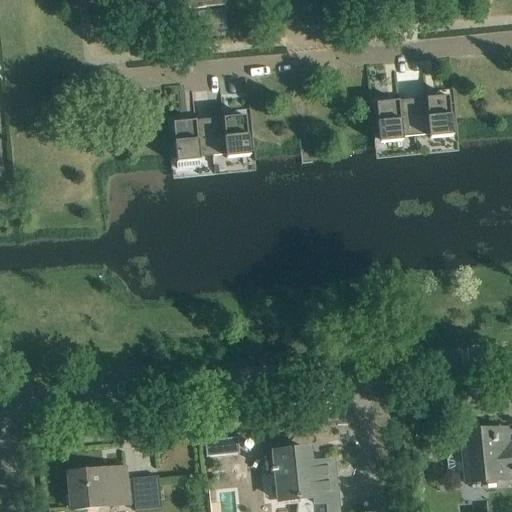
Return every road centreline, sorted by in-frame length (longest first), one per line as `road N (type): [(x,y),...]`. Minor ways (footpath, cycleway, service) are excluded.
road 1 (residential): [(131,74),(511,38)]
road 2 (residential): [(0,408),(359,372)]
road 3 (residential): [(359,372),(511,356)]
road 4 (residential): [(374,511),(359,372)]
